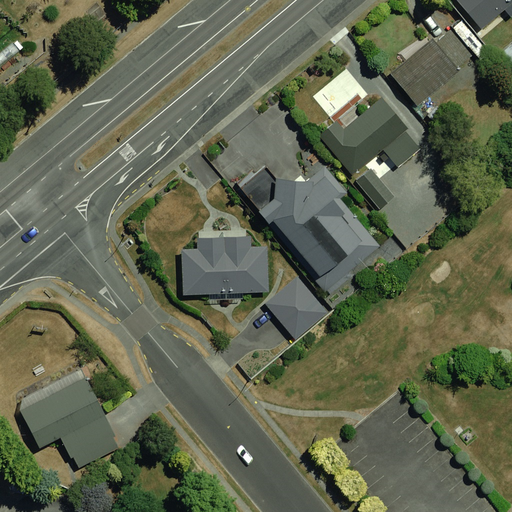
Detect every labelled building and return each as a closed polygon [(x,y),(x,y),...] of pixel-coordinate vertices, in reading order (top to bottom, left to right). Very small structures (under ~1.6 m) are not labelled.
[(452,0),(478,28),(508,0),(452,0)] [(511,30),(494,48),(511,66),(511,30)] [(428,34),(380,72),(406,104),(454,66),(428,34)] [(373,97),(329,135),(355,166),(373,151),(384,164),(411,142),(373,97)] [(308,161),(256,210),(321,278),(349,252),(319,220),(343,197),(308,161)] [(413,200),(383,226),(399,243),(428,217),(413,200)] [(176,244),(177,292),(257,291),(256,242),(176,244)] [(287,277),(255,303),(281,336),(313,310),(287,277)] [(74,367),(17,394),(42,445),(56,438),(70,468),(113,447),(74,367)]
